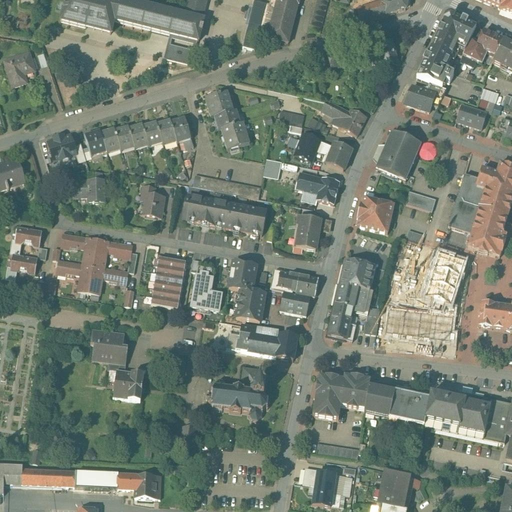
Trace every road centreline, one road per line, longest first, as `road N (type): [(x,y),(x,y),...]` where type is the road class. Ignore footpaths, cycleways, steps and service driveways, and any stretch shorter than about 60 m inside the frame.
road 1 (residential): [(32,135),(430,17)]
road 2 (residential): [(328,269),(59,224),(32,135)]
road 3 (residential): [(61,315),(137,327),(176,349),(196,414),(289,443)]
road 4 (residential): [(311,350),(511,376)]
road 5 (residential): [(382,115),(356,170),(328,269)]
road 6 (residential): [(511,160),(382,115)]
